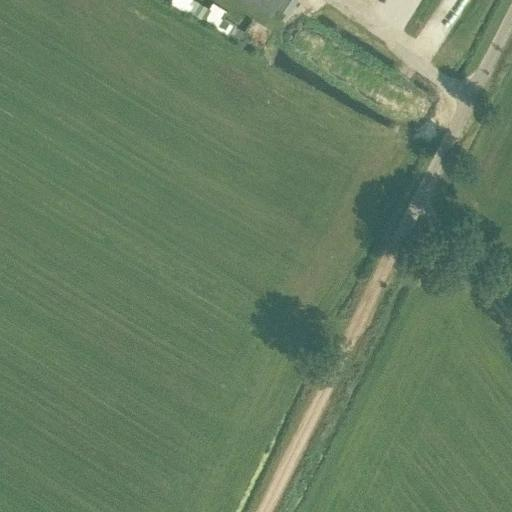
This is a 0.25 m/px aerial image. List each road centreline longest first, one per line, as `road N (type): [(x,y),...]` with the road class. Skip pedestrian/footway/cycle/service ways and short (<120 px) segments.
road 1 (track): [(259,511),(426,177)]
road 2 (unclassified): [(426,177),(511,9)]
road 3 (track): [(417,196),(511,315)]
